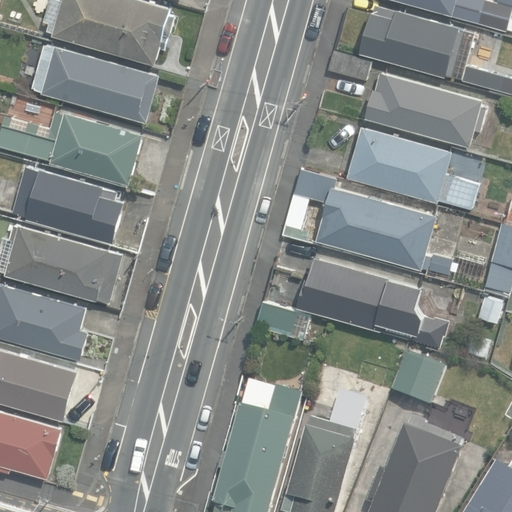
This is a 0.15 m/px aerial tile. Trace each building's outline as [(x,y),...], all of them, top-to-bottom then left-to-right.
[(0,0),(0,7),(9,9),(12,0),(11,0),(0,0)] [(56,30),(55,33),(159,63),(164,46),(169,48),(180,13),(175,11),(177,6),(155,0),(52,0),(47,19),(52,20),(50,29),(56,30)] [(406,0),(456,14),(456,11),(482,19),(487,0),(406,0)] [(377,1),(363,51),(448,76),(462,26),(377,1)] [(45,89),(45,91),(150,121),(164,72),(57,42),(56,44),(47,42),(34,86),(45,89)] [(336,49),(331,67),(369,78),(374,60),(357,55),(358,53),(341,48),(340,51),(336,49)] [(509,74),(469,63),(465,78),(505,88),(509,74)] [(484,96),(381,65),(367,111),(470,142),(484,96)] [(0,143),(54,158),(53,160),(133,183),(147,132),(67,109),(66,112),(58,109),(53,126),(9,112),(0,142),(0,143)] [(365,123),(350,175),(441,201),(442,198),(474,207),(481,181),(449,172),(451,163),(453,164),(456,153),(454,153),(455,149),(365,123)] [(29,215),(29,217),(116,241),(128,200),(105,193),(107,184),(43,166),(42,169),(28,165),(15,211),(29,215)] [(335,183),(338,184),(340,176),(303,165),(296,191),(329,201),(335,183)] [(338,184),(335,183),(329,201),(319,238),(425,268),(425,266),(452,273),(455,257),(435,252),(435,254),(428,252),(440,213),(338,184)] [(312,197),(296,192),(287,224),(303,228),(312,197)] [(511,222),(506,220),(504,220),(493,258),(511,263),(511,222)] [(0,268),(8,270),(7,273),(101,299),(101,298),(113,301),(127,252),(22,222),(22,225),(16,223),(12,236),(5,235),(0,251),(0,268)] [(426,285),(318,253),(311,276),(308,275),(299,306),(445,347),(453,318),(437,314),(436,316),(427,313),(421,303),(426,285)] [(511,282),(511,273),(494,268),(487,293),(508,298),(511,282)] [(0,333),(84,357),(91,330),(83,327),(89,305),(5,282),(5,284),(0,282),(0,333)] [(498,319),(505,299),(490,295),(484,315),(498,319)] [(313,313),(266,298),(258,324),(305,338),(313,313)] [(488,355),(493,338),(478,333),(472,350),(488,355)] [(0,399),(68,418),(82,368),(0,344),(0,399)] [(409,350),(394,389),(433,404),(448,365),(409,350)] [(251,379),(229,453),(225,452),(221,468),(225,470),(216,503),(219,505),(217,511),(270,511),(306,393),(251,379)] [(311,426),(308,425),(283,511),(338,511),(359,440),(357,440),(370,396),(342,388),(335,412),(331,411),(329,419),(333,420),(332,423),(313,417),(311,426)] [(0,461),(1,462),(0,466),(0,467),(12,470),(14,466),(51,476),(59,448),(61,449),(66,431),(64,431),(66,425),(0,407),(0,461)] [(439,511),(465,448),(462,447),(465,438),(427,423),(429,420),(415,414),(410,426),(407,424),(389,469),(382,466),(368,501),(375,504),(371,511),(439,511)] [(511,511),(511,466),(511,468),(500,460),(467,511),(511,511)]
